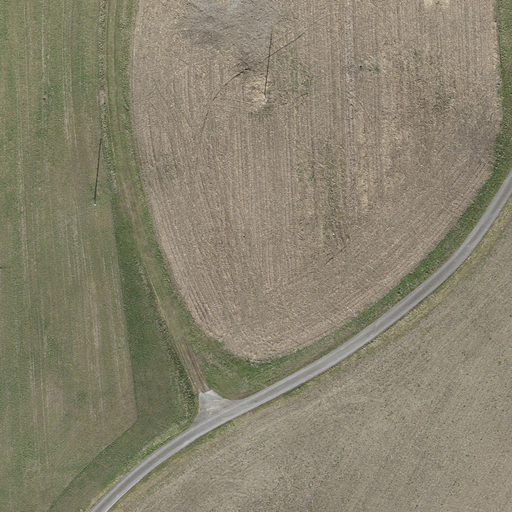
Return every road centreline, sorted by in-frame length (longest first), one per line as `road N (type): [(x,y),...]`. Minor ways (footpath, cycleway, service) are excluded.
road 1 (track): [(104,511),(218,421),(299,381),(404,310),(470,245),(511,176)]
road 2 (track): [(116,0),(110,95),(135,235),(218,421)]
